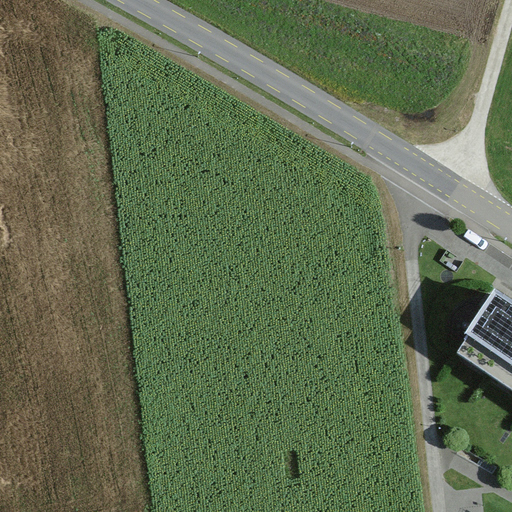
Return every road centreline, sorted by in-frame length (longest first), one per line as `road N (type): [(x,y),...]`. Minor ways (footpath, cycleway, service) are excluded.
road 1 (tertiary): [(425,173),(131,0)]
road 2 (residential): [(441,511),(413,237),(425,173)]
road 3 (residential): [(461,196),(511,16)]
